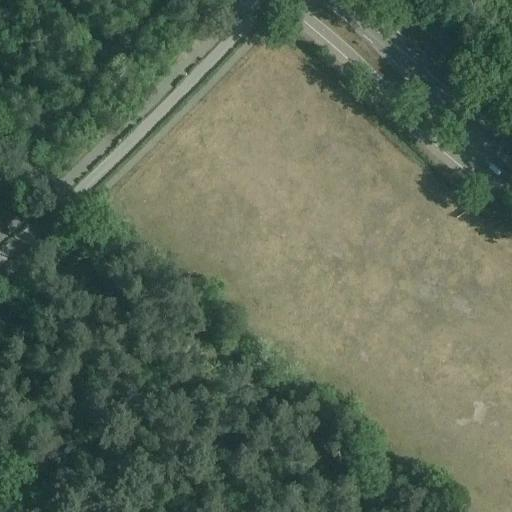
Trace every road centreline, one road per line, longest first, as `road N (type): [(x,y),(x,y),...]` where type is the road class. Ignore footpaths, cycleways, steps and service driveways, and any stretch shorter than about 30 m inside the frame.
road 1 (unclassified): [(0,263),(75,201),(270,0)]
road 2 (primary): [(511,140),(338,0)]
